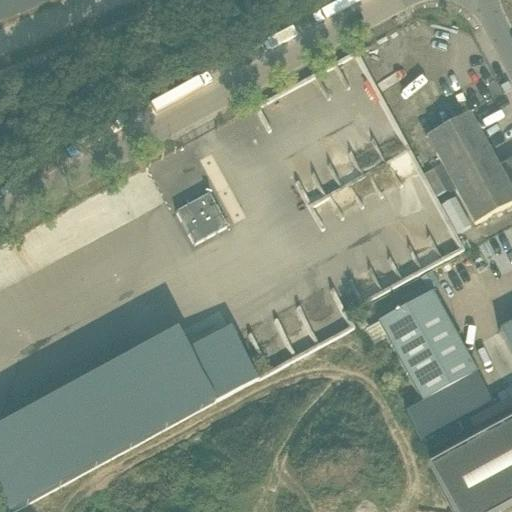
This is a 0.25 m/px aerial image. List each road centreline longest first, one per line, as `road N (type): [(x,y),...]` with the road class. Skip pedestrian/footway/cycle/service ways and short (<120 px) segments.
road 1 (unclassified): [(0,212),(403,0)]
road 2 (unclassified): [(0,81),(197,0)]
